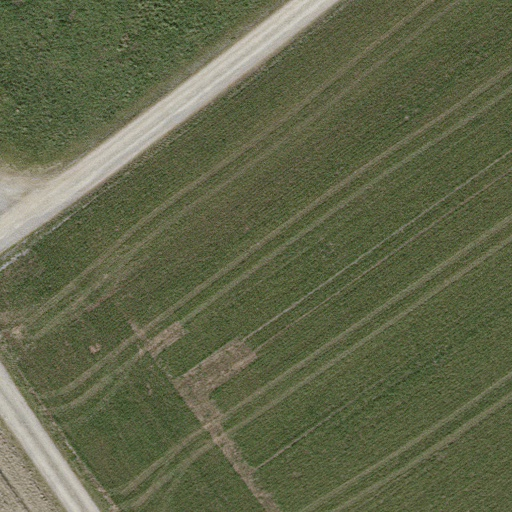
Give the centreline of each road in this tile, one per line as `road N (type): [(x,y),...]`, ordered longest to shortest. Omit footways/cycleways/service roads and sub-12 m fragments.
road 1 (track): [(0,250),(323,0)]
road 2 (track): [(0,403),(78,511)]
